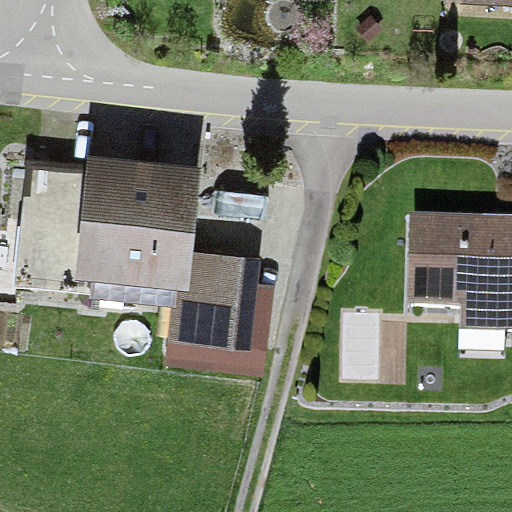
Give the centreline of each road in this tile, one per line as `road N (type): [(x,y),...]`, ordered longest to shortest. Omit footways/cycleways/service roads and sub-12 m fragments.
road 1 (unclassified): [(5,89),(315,122),(511,127)]
road 2 (track): [(259,388),(226,511)]
